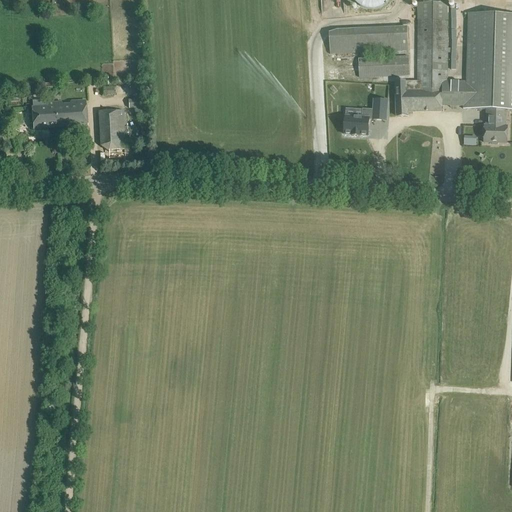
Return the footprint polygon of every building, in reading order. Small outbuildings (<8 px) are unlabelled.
[(349,0),(349,5),(388,8),(388,0),(349,0)] [(397,82),(397,117),(408,117),(408,112),(442,112),(442,106),(463,106),(463,109),(487,110),(506,110),(511,110),(511,15),(469,14),(467,82),(447,81),(448,20),(448,4),(419,4),(419,20),(418,82),(397,82)] [(330,54),(395,52),(409,51),(408,28),(334,31),(329,33),(330,54)] [(359,78),(409,76),(408,57),(358,59),(359,78)] [(141,99),(129,100),(129,108),(142,107),(141,99)] [(345,117),(344,135),(352,135),(352,136),(360,137),(360,136),(368,136),(369,120),(369,119),(373,119),(373,120),(386,121),(388,101),(374,100),(373,111),(363,110),(363,118),(345,117)] [(57,120),(58,128),(87,126),(85,101),(70,102),(69,104),(63,104),(62,103),(54,103),(55,120),(57,120)] [(48,107),(32,108),(33,129),(58,128),(57,120),(55,120),(54,103),(53,103),(53,102),(47,103),(48,107)] [(484,126),(484,143),(507,144),(508,127),(506,126),(506,110),(487,110),(486,126),(484,126)] [(123,111),(98,112),(100,146),(108,150),(125,150),(123,116),(123,111)] [(25,136),(14,136),(15,152),(25,151),(25,136)] [(463,136),(463,145),(475,145),(475,136),(463,136)]
